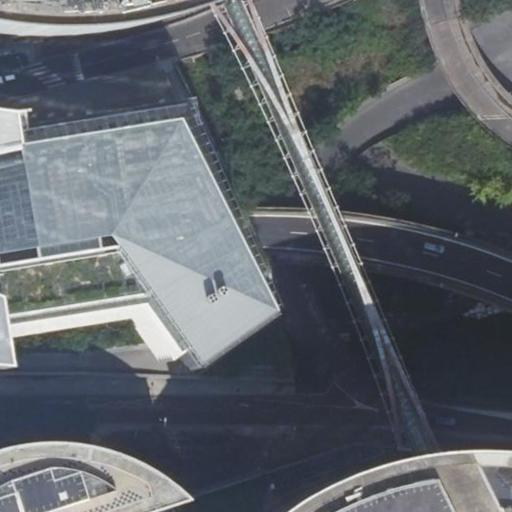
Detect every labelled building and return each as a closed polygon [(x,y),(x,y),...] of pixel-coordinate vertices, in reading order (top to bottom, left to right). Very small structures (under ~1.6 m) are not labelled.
[(0,0),(0,25),(30,29),(90,26),(163,11),(188,0),(0,0)] [(274,381),(289,377),(280,339),(268,288),(218,290),(217,264),(195,210),(182,178),(199,167),(215,158),(209,145),(195,112),(176,69),(168,72),(161,75),(161,77),(69,91),(69,94),(0,109),(0,362),(74,351),(77,371),(76,371),(76,375),(164,378),(162,370),(200,364),(207,372),(233,381),(274,383),(274,381)] [(69,91),(161,77),(161,75),(143,70),(0,101),(0,109),(69,94),(69,91)] [(465,453),(442,454),(441,450),(348,442),(176,503),(178,511),(511,511),(511,457),(504,456),(485,454),(465,453)] [(149,511),(176,503),(174,501),(164,492),(150,481),(133,471),(118,463),(106,458),(83,451),(60,447),(36,445),(26,446),(13,447),(0,449),(0,511),(149,511)]
